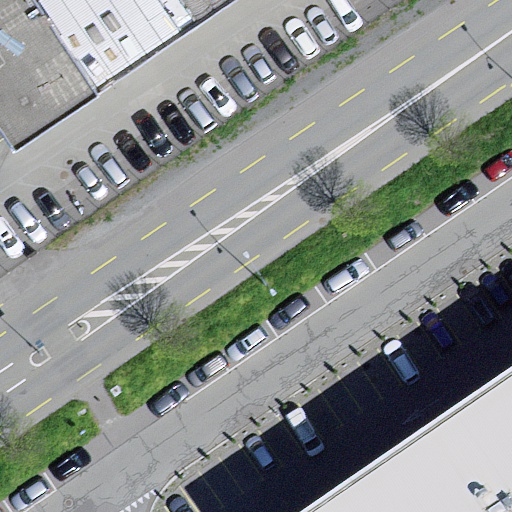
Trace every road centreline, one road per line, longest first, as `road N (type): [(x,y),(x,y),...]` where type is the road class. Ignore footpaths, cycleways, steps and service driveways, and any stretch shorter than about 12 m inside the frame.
road 1 (primary): [(0,391),(511,35)]
road 2 (unclassified): [(74,511),(511,215)]
road 3 (unknown): [(511,314),(268,488)]
